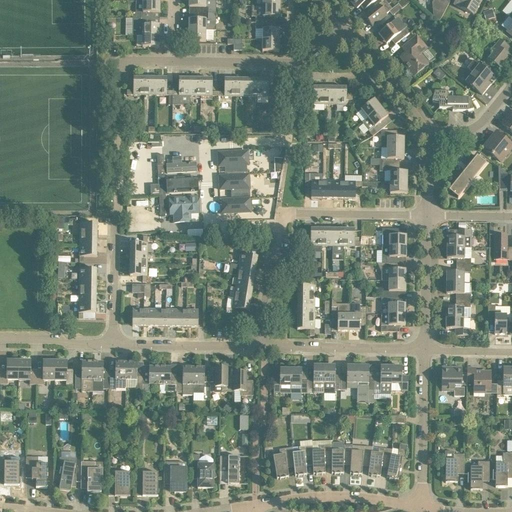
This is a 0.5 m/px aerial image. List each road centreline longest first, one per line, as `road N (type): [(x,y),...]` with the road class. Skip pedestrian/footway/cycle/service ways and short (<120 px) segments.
road 1 (residential): [(112,344),(117,71),(129,60),(171,61)]
road 2 (residential): [(275,230),(208,224),(204,157),(213,146),(284,146),(287,75)]
road 3 (residential): [(260,346),(424,350)]
road 4 (residential): [(275,230),(292,214),(426,215)]
road 5 (residential): [(422,507),(424,350)]
road 6 (residential): [(112,344),(260,346)]
road 7 (residential): [(266,504),(356,497),(409,506)]
road 8 (residential): [(424,350),(426,215)]
road 9 (residential): [(427,127),(340,26)]
road 10 (track): [(120,64),(0,65)]
